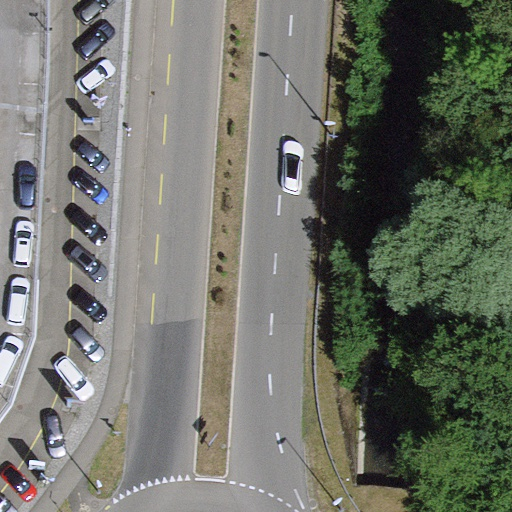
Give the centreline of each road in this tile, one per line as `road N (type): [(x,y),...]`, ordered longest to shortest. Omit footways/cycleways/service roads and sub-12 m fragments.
road 1 (secondary): [(188,0),(158,437),(143,511)]
road 2 (secondary): [(268,511),(258,392),(286,0)]
